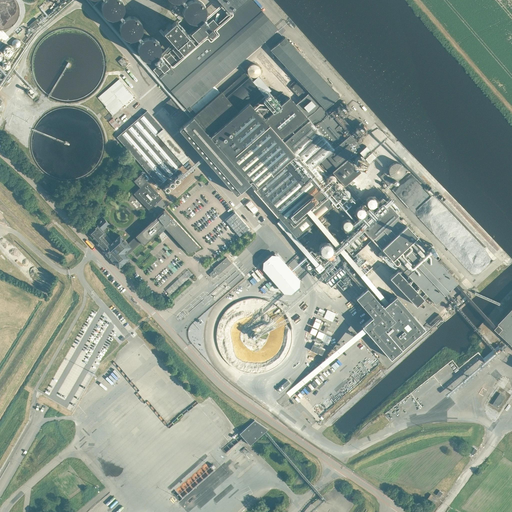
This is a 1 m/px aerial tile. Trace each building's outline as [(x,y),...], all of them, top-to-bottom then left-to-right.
[(132,39),(133,39),(139,47),(139,49),(139,51),(140,53),(140,54),(142,56),(143,57),(145,58),(146,59),(148,60),(150,60),(152,60),(154,59),(156,59),(157,58),(158,56),(160,54),(160,53),(161,51),(161,49),(161,47),(160,45),(160,43),(158,41),(157,40),(155,38),(153,38),(151,37),(143,28),(143,26),(142,24),(141,22),(140,20),(139,19),(137,18),(135,17),(133,16),(131,16),(129,16),(128,17),(124,12),(124,11),(124,9),(125,7),(124,5),(124,3),(123,1),(122,0),(101,0),(104,2),(104,3),(103,5),(103,7),(103,9),(104,11),(105,12),(106,14),(107,15),(109,16),(110,17),(112,18),(114,18),(116,18),(117,18),(122,24),(121,26),(121,28),(121,30),(122,32),(122,34),(123,35),(125,37),(126,38),(128,38),(130,39),(132,39)] [(158,65),(153,69),(160,77),(175,95),(162,106),(170,115),(173,112),(183,104),(188,109),(195,103),(274,33),(278,29),(251,0),(217,0),(225,9),(228,11),(225,14),(222,16),(225,19),(218,25),(213,19),(208,24),(204,19),(199,23),(201,25),(188,37),(175,22),(164,31),(176,46),(172,49),(173,50),(169,53),(166,55),(166,54),(161,58),(160,56),(154,61),(158,65)] [(172,0),(174,1),(176,1),(177,1),(184,9),(184,10),(184,12),(185,14),(186,16),(187,18),(188,19),(190,20),(191,21),(193,21),(195,22),(197,21),(199,21),(201,20),(202,19),(204,18),(205,16),(206,14),(206,12),(206,10),(206,8),(206,7),(205,5),(204,3),(202,2),(201,1),(199,0),(172,0)] [(87,1),(85,4),(92,11),(94,9),(87,1)] [(284,37),(281,40),(270,50),(299,80),(291,88),(301,99),(296,104),(290,97),(277,109),(245,72),(193,116),(179,129),(236,194),(249,183),(254,188),(253,189),(277,216),(278,215),(295,236),(335,201),(331,197),(360,171),(349,158),(360,148),(358,145),(363,140),(361,138),(367,133),(363,128),(365,127),(342,100),(328,112),(325,109),(339,96),(284,37)] [(124,68),(128,64),(122,58),(118,61),(124,68)] [(251,75),(263,74),(263,64),(254,64),(254,66),(251,66),(251,75)] [(123,75),(133,85),(138,80),(128,70),(123,75)] [(98,98),(114,115),(135,95),(119,78),(98,98)] [(160,103),(170,95),(168,92),(158,101),(160,103)] [(143,114),(118,136),(160,185),(179,168),(189,159),(183,164),(160,138),(166,133),(163,129),(147,111),(143,114)] [(115,128),(119,123),(113,117),(108,121),(115,128)] [(400,177),(401,176),(402,175),(403,174),(404,171),(404,169),(403,168),(402,166),(401,164),(399,163),(397,163),(395,163),(393,163),(391,164),(389,166),(388,168),(388,171),(389,173),(390,175),(391,176),(393,177),(395,178),(398,178),(400,177)] [(93,230),(89,233),(97,241),(96,244),(98,245),(99,245),(103,250),(103,251),(118,268),(119,268),(130,258),(125,253),(126,252),(128,253),(140,242),(143,245),(157,232),(158,235),(165,228),(188,253),(200,248),(162,207),(165,203),(161,199),(162,198),(149,184),(152,182),(149,179),(150,178),(144,172),(134,181),(140,188),(133,194),(148,210),(150,208),(158,216),(135,236),(139,240),(131,247),(130,246),(120,236),(113,242),(105,233),(107,231),(105,227),(108,225),(109,223),(104,218),(103,219),(101,220),(100,220),(101,221),(97,224),(97,225),(94,228),(95,229),(94,230),(93,229),(93,230)] [(415,190),(417,193),(409,197),(414,205),(421,201),(417,193),(421,191),(419,187),(415,190)] [(365,201),(366,204),(367,205),(370,206),(373,206),(375,204),(376,201),(375,198),(373,196),(371,196),(368,196),(366,198),(365,201)] [(458,284),(396,216),(398,214),(382,197),(356,221),(424,293),(421,296),(397,270),(389,277),(416,305),(426,296),(435,306),(458,284)] [(423,225),(433,216),(423,204),(415,211),(417,214),(415,215),(423,225)] [(354,211),(355,214),(357,216),(360,216),(362,216),(364,214),(365,211),(364,208),(362,206),(360,205),(357,206),(355,208),(354,211)] [(435,236),(448,249),(457,250),(458,251),(459,249),(463,250),(462,246),(464,246),(466,246),(471,241),(470,237),(463,229),(462,228),(460,227),(460,225),(462,225),(462,223),(458,223),(456,224),(455,221),(450,222),(450,225),(453,225),(450,227),(439,216),(435,215),(434,230),(435,231),(435,236)] [(349,225),(350,224),(350,223),(349,222),(349,221),(348,220),(347,219),(345,218),(344,218),(343,218),(342,218),(341,219),(340,219),(339,220),(339,221),(338,222),(338,224),(338,226),(339,227),(340,228),(341,229),(343,230),(344,230),(346,229),(348,228),(349,227),(349,226),(349,225)] [(327,221),(317,230),(319,233),(330,224),(327,221)] [(309,234),(314,239),(317,236),(313,230),(309,234)] [(167,258),(172,253),(167,248),(165,250),(164,249),(161,252),(167,258)] [(213,270),(209,274),(213,278),(217,274),(218,275),(231,263),(226,257),(213,269),(213,270)] [(271,264),(275,269),(282,264),(278,258),(271,264)] [(189,269),(169,290),(174,295),(194,273),(189,269)] [(283,284),(279,279),(288,271),(286,269),(283,271),(282,269),(277,273),(279,276),(276,278),(282,285),(283,284)] [(267,271),(254,281),(258,285),(270,276),(267,271)] [(264,283),(266,286),(275,281),(273,277),(264,283)] [(367,288),(356,298),(372,316),(361,326),(390,359),(425,329),(414,316),(396,296),(383,307),(367,288)] [(294,343),(294,340),(294,336),(293,332),(292,329),(291,325),(289,321),(287,317),(285,315),(283,312),(280,310),(276,307),(273,305),(270,303),(266,302),(262,301),(258,300),(255,300),(251,300),(247,301),(244,301),(240,303),(236,304),(233,306),(230,308),(227,311),(224,314),(221,317),(219,321),(218,324),(216,328),(215,331),(215,335),(214,339),(215,343),(215,347),(216,351),(217,354),(218,357),(220,361),(223,365),(226,367),(228,370),(231,372),(235,374),(239,376),(242,378),(246,379),(250,379),(253,379),(257,379),(262,379),(266,378),(269,376),(272,375),(276,372),(279,370),(282,368),(284,366),(287,362),(289,358),(291,354),(292,351),(293,347),(294,343)] [(511,343),(511,310),(495,328),(511,343)] [(317,335),(314,348),(321,350),(322,343),(323,343),(325,337),(317,335)] [(110,351),(115,345),(112,341),(106,348),(110,351)] [(300,383),(288,392),(291,396),(292,396),(295,394),(307,389),(311,386),(314,385),(312,382),(314,381),(316,384),(325,381),(322,374),(341,359),(340,355),(332,358),(332,357),(295,385),(300,383)] [(498,408),(506,397),(500,393),(493,404),(498,408)] [(304,402),(296,411),(302,415),(309,407),(304,402)] [(335,414),(332,409),(322,415),(325,420),(335,414)] [(254,445),(270,431),(260,419),(243,433),(254,445)] [(176,492),(182,500),(185,498),(178,490),(176,492)] [(428,499),(435,504),(438,499),(431,494),(428,499)]
